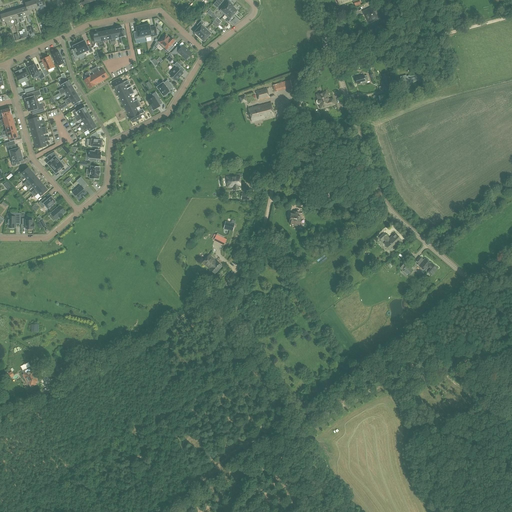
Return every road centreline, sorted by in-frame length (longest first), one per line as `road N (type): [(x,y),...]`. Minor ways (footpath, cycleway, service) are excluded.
road 1 (unclassified): [(511,318),(386,211),(315,0)]
road 2 (track): [(269,206),(251,253),(223,288),(0,415)]
road 3 (track): [(334,60),(511,13)]
road 4 (track): [(329,42),(299,105),(269,206)]
road 5 (residential): [(5,63),(31,158),(78,212)]
road 6 (residential): [(205,53),(167,113),(112,141)]
